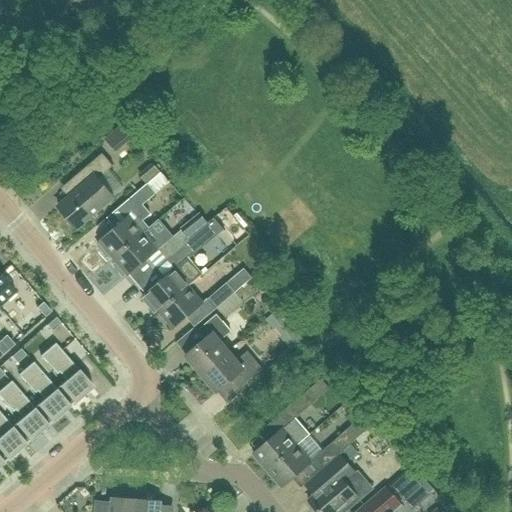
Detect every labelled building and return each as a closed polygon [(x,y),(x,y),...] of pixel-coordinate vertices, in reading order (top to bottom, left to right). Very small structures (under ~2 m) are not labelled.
[(67,198),(58,207),(76,228),(112,197),(111,196),(97,180),(109,170),(114,166),(102,153),(70,180),(78,189),(67,198)] [(164,169),(150,179),(160,191),(173,181),(164,169)] [(125,203),(133,213),(128,217),(114,229),(99,242),(112,259),(142,233),(136,226),(149,215),(141,206),(156,194),(147,184),(125,203)] [(127,275),(161,246),(170,257),(189,241),(181,231),(172,239),(164,229),(149,242),(142,233),(112,259),(127,275)] [(201,275),(186,258),(210,238),(203,229),(189,241),(170,257),(178,265),(173,269),(174,270),(144,296),(158,312),(188,286),(201,275)] [(218,240),(196,259),(207,271),(229,252),(218,240)] [(251,277),(242,267),(206,298),(214,308),(251,277)] [(207,269),(195,282),(207,293),(219,280),(207,269)] [(0,275),(0,304),(14,291),(0,275)] [(188,286),(158,312),(172,329),(202,303),(188,286)] [(36,308),(44,317),(50,312),(42,302),(36,308)] [(227,352),(220,343),(231,333),(223,324),(215,315),(197,330),(204,339),(186,355),(185,356),(200,374),(227,352)] [(55,317),(46,325),(51,331),(61,323),(55,317)] [(0,342),(7,350),(13,345),(5,336),(0,339),(0,342)] [(54,389),(69,406),(91,387),(54,343),(39,356),(55,374),(58,372),(64,380),(55,389),(54,389)] [(20,349),(11,357),(16,363),(25,355),(20,349)] [(243,386),(261,370),(247,353),(236,362),(227,352),(200,374),(216,393),(218,391),(235,376),(243,386)] [(42,399),(33,408),(32,408),(47,425),(69,406),(54,389),(55,389),(32,362),(17,375),(33,393),(36,391),(42,399)] [(307,390),(278,415),(286,425),(294,418),(316,399),(328,389),(319,379),(307,390)] [(10,427),(25,444),(47,425),(32,408),(33,408),(10,381),(0,389),(0,399),(11,412),(13,410),(20,418),(11,426),(10,427)] [(10,427),(11,426),(0,414),(0,460),(2,463),(25,444),(10,427)] [(353,425),(333,442),(341,451),(353,440),(372,424),(364,415),(353,425)] [(266,443),(253,454),(267,471),(297,445),(309,435),(294,418),(286,425),(283,428),(267,442),(266,443)] [(322,452),(314,458),(322,467),(338,453),(341,451),(333,442),(322,452)] [(297,445),(267,471),(281,487),(293,477),(311,461),(299,447),(297,445)] [(319,491),(308,501),(317,511),(339,511),(340,511),(357,497),(345,483),(356,474),(355,473),(338,453),(322,467),(317,472),(308,479),(310,481),(319,491)] [(422,486),(409,471),(391,486),(404,501),(422,486)] [(357,511),(394,511),(401,507),(394,499),(385,488),(363,507),(357,511)] [(133,511),(135,499),(112,497),(111,503),(99,502),(98,511),(133,511)] [(161,501),(135,499),(133,511),(172,511),(173,507),(160,506),(161,501)]
